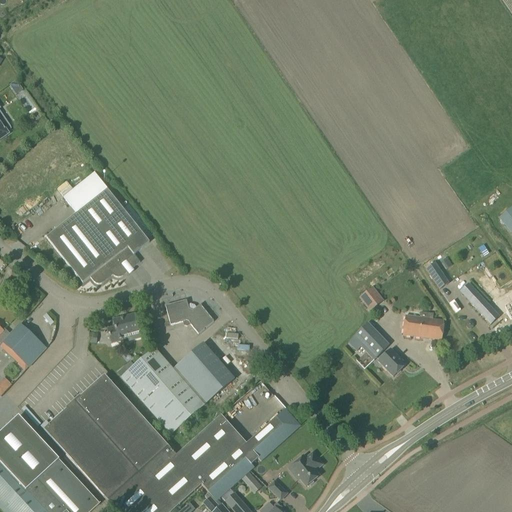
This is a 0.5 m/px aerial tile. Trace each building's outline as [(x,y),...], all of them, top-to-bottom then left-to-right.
[(13,91),(19,86),(16,82),(10,86),(13,91)] [(29,111),(36,105),(27,93),(20,98),(29,111)] [(0,139),(9,134),(11,132),(11,129),(10,126),(0,111),(0,109),(0,108),(0,139)] [(97,285),(99,285),(100,285),(101,285),(102,284),(103,284),(113,276),(113,277),(114,277),(115,278),(116,278),(118,278),(119,278),(120,278),(121,278),(122,277),(140,263),(134,255),(149,243),(94,174),(64,199),(76,214),(46,238),(83,284),(90,278),(93,282),(94,283),(95,284),(96,284),(97,285)] [(511,208),(499,220),(511,234),(511,208)] [(438,244),(432,250),(436,256),(443,250),(438,244)] [(425,270),(439,290),(448,284),(434,264),(425,270)] [(359,299),(370,313),(384,302),(373,288),(359,299)] [(499,318),(477,294),(468,302),(490,326),(499,318)] [(165,307),(170,326),(185,322),(189,323),(198,335),(214,322),(200,305),(196,308),(194,306),(190,305),(187,306),(186,301),(165,307)] [(402,336),(441,342),(444,322),(432,320),(433,315),(420,313),(419,318),(405,317),(402,336)] [(112,321),(114,328),(107,330),(110,344),(122,341),(123,344),(142,339),(144,336),(143,333),(139,331),(135,315),(112,321)] [(367,324),(352,339),(357,343),(352,348),(356,352),(361,348),(374,361),(381,354),(389,347),(367,324)] [(0,349),(1,348),(18,364),(18,365),(25,372),(29,367),(26,364),(43,347),(20,326),(9,338),(0,329),(0,349)] [(89,334),(88,344),(96,344),(97,335),(89,334)] [(203,344),(172,370),(204,406),(234,380),(203,344)] [(204,406),(172,370),(154,349),(120,378),(170,436),(204,406)] [(378,362),(393,378),(405,366),(390,350),(378,362)] [(366,353),(357,361),(364,369),(373,361),(366,353)] [(125,367),(117,371),(119,376),(127,372),(125,367)] [(152,430),(111,384),(104,376),(43,430),(116,511),(172,511),(201,486),(216,503),(254,469),(251,466),(258,460),(261,463),(300,427),(285,410),(246,445),(221,416),(179,454),(155,427),(152,430)] [(3,378),(0,382),(0,396),(1,397),(11,385),(3,378)] [(0,508),(3,511),(91,511),(97,507),(57,463),(15,418),(0,431),(0,508)] [(319,477),(315,472),(322,466),(313,454),(305,460),(304,457),(296,464),(290,468),(288,470),(297,481),(299,480),(305,488),(307,487),(308,488),(313,484),(312,482),(319,477)] [(241,480),(249,489),(256,483),(249,474),(241,480)] [(268,489),(281,501),(287,495),(274,482),(268,489)] [(214,511),(219,508),(208,494),(204,497),(207,501),(203,504),(209,511),(214,511)] [(224,503),(232,511),(249,511),(234,494),(224,503)]
